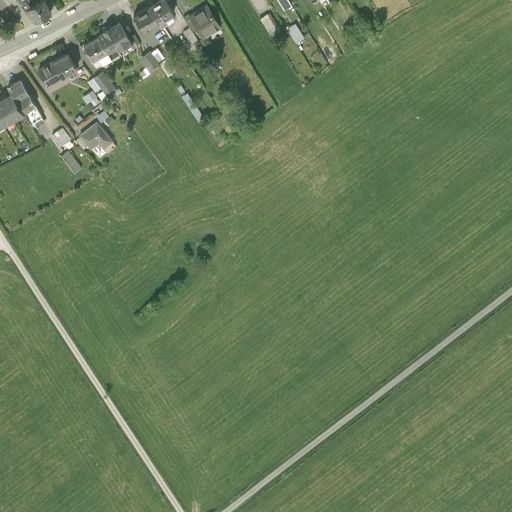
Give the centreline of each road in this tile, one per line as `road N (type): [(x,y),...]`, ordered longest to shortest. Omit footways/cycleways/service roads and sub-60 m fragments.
road 1 (track): [(511,287),(224,511)]
road 2 (track): [(179,511),(0,238)]
